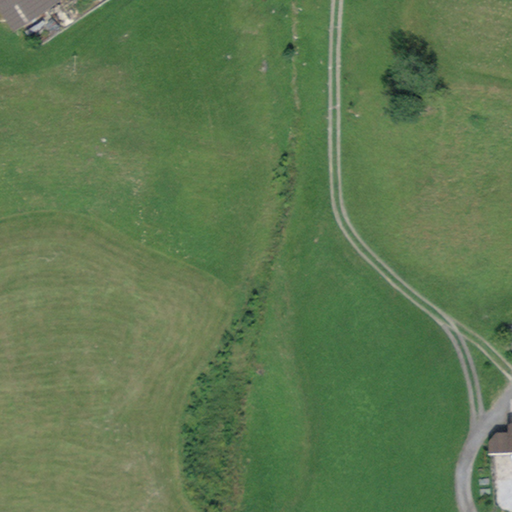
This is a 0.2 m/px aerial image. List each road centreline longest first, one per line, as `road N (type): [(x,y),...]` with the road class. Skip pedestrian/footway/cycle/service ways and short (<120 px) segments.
road 1 (track): [(479,427),(468,368),(446,324),(378,267),(344,225),(334,165),(337,0)]
road 2 (track): [(0,67),(41,60),(123,0)]
